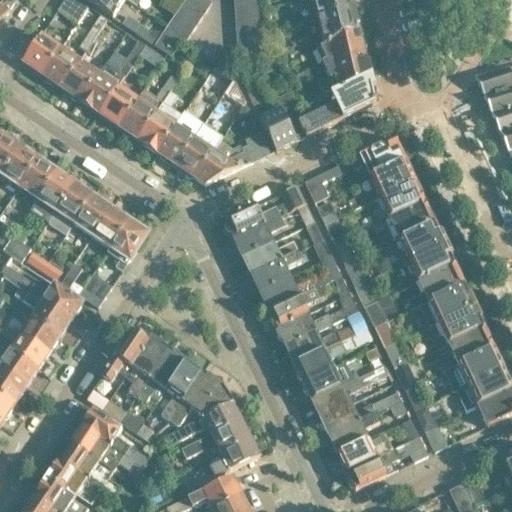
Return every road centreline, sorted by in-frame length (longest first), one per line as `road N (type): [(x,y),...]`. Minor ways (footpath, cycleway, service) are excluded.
road 1 (residential): [(0,491),(184,220)]
road 2 (residential): [(324,511),(184,220)]
road 3 (residential): [(407,113),(184,220)]
road 4 (residential): [(184,220),(0,97)]
road 5 (residential): [(511,255),(454,135),(435,113),(407,113)]
road 6 (residential): [(364,511),(511,441)]
